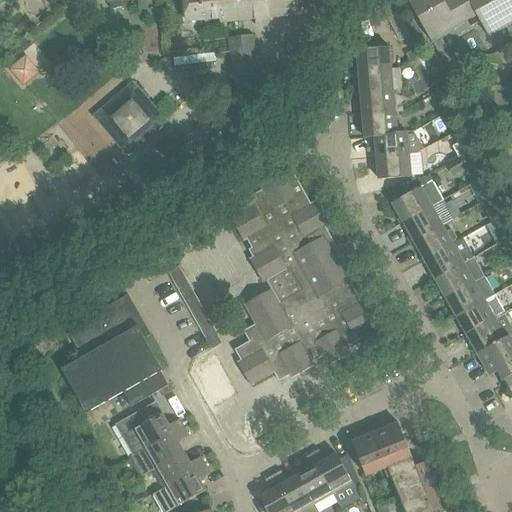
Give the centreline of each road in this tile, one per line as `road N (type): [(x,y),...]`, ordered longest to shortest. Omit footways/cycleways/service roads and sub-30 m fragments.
road 1 (residential): [(234,475),(124,264)]
road 2 (residential): [(234,475),(445,367)]
road 3 (residential): [(445,367),(343,181)]
road 4 (residential): [(492,478),(445,367)]
